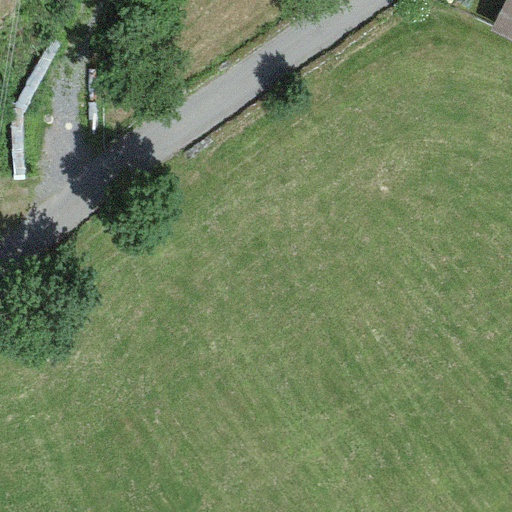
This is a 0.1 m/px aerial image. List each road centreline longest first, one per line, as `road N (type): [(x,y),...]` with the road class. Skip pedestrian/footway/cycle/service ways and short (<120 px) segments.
road 1 (residential): [(365,0),(144,142),(0,269)]
road 2 (track): [(77,200),(71,94),(111,0)]
